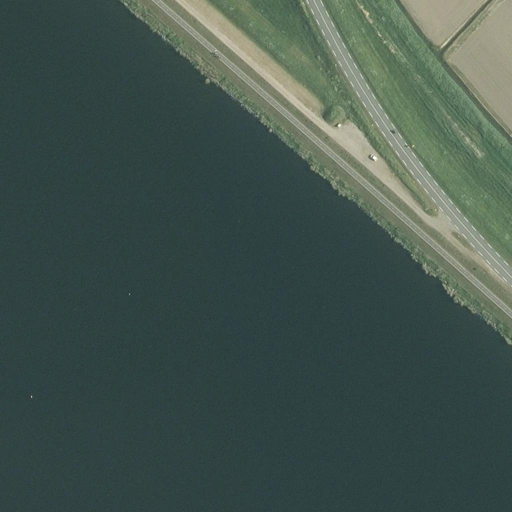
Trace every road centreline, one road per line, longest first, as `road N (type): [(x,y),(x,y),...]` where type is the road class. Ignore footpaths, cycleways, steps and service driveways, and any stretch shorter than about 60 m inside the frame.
road 1 (track): [(179,0),(477,261),(508,275)]
road 2 (secondary): [(511,278),(432,190),(311,0)]
